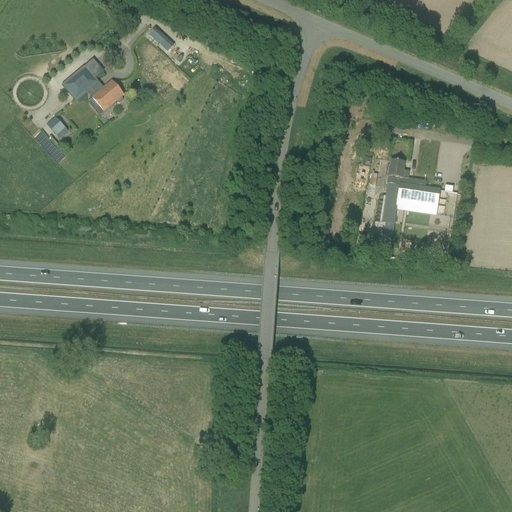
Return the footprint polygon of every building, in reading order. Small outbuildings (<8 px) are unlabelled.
[(163,46),(167,41),(155,30),(150,35),(163,46)] [(87,72),(85,70),(66,86),(76,99),(90,87),(96,82),(87,72)] [(124,96),(112,82),(88,102),(77,112),(89,125),(97,119),(98,117),(124,96)] [(49,125),(47,127),(55,137),(64,130),(55,119),(49,125)] [(387,177),(388,177),(387,183),(382,223),(395,225),(397,210),(436,215),(438,200),(440,190),(415,187),(410,186),(411,179),(408,179),(409,172),(403,171),(405,162),(391,160),(389,168),(388,168),(387,177)]
